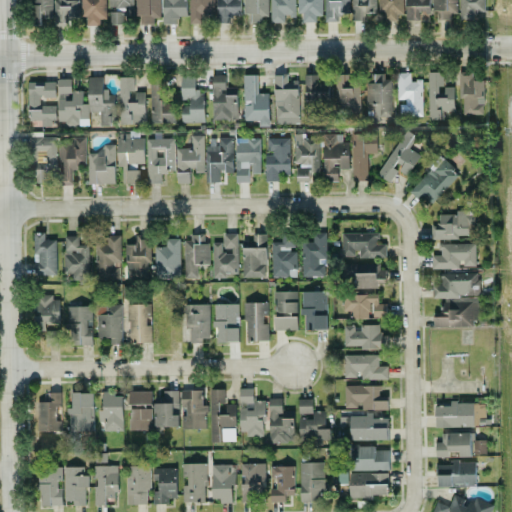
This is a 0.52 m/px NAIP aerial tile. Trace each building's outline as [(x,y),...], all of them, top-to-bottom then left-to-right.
[(51,0),(29,0),(30,26),(41,25),(41,18),(52,17),(51,0)] [(77,0),(53,0),(54,20),(78,20),(77,0)] [(106,22),(105,0),(81,0),(82,23),(106,22)] [(132,0),(108,0),(109,24),(123,24),(123,16),(132,16),(132,0)] [(159,0),(135,0),(137,22),(160,21),(159,0)] [(186,15),(185,0),(162,0),(163,24),(176,23),(176,16),(186,15)] [(213,0),(188,0),(189,24),(202,23),(202,13),(214,13),(213,0)] [(240,15),(239,0),(216,0),(217,23),(230,22),(230,16),(240,15)] [(261,23),(261,16),(267,16),(267,0),(242,0),(243,14),(248,14),(248,22),(261,23)] [(270,0),(271,22),(284,22),(283,16),(294,16),(294,0),(270,0)] [(321,0),(297,0),(298,20),(322,20),(321,0)] [(325,0),(326,21),(339,21),(339,13),(349,12),(348,0),(325,0)] [(365,20),(365,13),(376,13),(375,0),(351,0),(351,20),(365,20)] [(378,0),(379,16),(403,16),(402,0),(378,0)] [(429,0),(405,0),(406,20),(419,20),(419,14),(430,14),(429,0)] [(451,19),(451,14),(458,13),(457,0),(431,0),(433,20),(451,19)] [(459,0),(459,19),(475,19),(475,11),(484,11),(483,0),(459,0)] [(396,73),(397,102),(399,102),(399,116),(422,116),(421,80),(410,80),(410,72),(396,73)] [(454,87),(442,87),(442,72),(427,72),(428,119),(441,119),(441,111),(454,111),(454,87)] [(237,118),(237,87),(225,87),(225,74),(211,75),(212,119),(237,118)] [(268,93),(255,93),(254,74),(243,75),(243,121),(258,120),(258,127),(268,127),(268,93)] [(328,83),(318,83),(317,74),(304,75),(305,101),(307,101),(307,122),(322,122),(321,102),(329,102),(328,83)] [(299,124),(298,82),(287,82),(287,75),(274,75),(275,124),(299,124)] [(366,115),(390,115),(391,75),(374,75),(374,83),(366,83),(366,115)] [(483,80),(474,80),(474,75),(459,75),(458,98),(463,98),(462,114),(483,114),(483,80)] [(360,113),(360,88),(344,88),(344,76),(336,76),(335,113),(360,113)] [(89,112),(97,112),(97,126),(111,126),(111,116),(115,116),(114,93),(103,94),(102,77),(88,77),(89,112)] [(134,77),(119,77),(119,124),(145,124),(144,92),(134,92),(134,77)] [(181,122),(204,122),(204,95),(196,94),(196,77),(181,77),(181,122)] [(88,103),(83,103),(83,90),(71,91),(71,78),(58,79),(59,126),(88,126),(88,103)] [(28,82),(29,121),(40,121),(40,126),(55,126),(54,105),(40,106),(39,97),(55,96),(55,81),(28,82)] [(150,122),(175,123),(176,101),(162,101),(162,81),(150,81),(150,122)] [(419,155),(407,148),(415,134),(405,129),(378,175),(390,182),(397,170),(395,169),(396,169),(407,176),(419,155)] [(120,184),(139,184),(138,163),(144,163),(144,137),(129,138),(128,133),(119,134),(120,184)] [(319,171),(319,136),(304,136),(304,134),(294,134),(294,164),(296,164),(296,181),(308,181),(308,171),(319,171)] [(338,181),(338,169),(349,169),(349,142),(342,142),(341,134),(323,134),(323,181),(338,181)] [(352,180),(367,180),(367,153),(377,153),(377,134),(352,134),(352,180)] [(203,135),(191,135),(191,148),(176,148),(176,183),(192,183),(191,173),(204,172),(203,135)] [(56,136),(32,137),(33,183),(57,182),(56,136)] [(85,137),(60,137),(60,184),(73,184),(73,169),(85,169),(85,137)] [(220,182),(220,172),(232,172),(233,137),(218,137),(218,146),(206,146),(205,182),(220,182)] [(289,137),(265,138),(266,181),(279,181),(279,174),(289,174),(289,137)] [(174,138),(146,139),(147,183),(161,183),(161,172),(175,172),(174,138)] [(250,182),(249,173),(260,173),(259,138),(246,138),(246,143),(235,143),(236,182),(250,182)] [(88,184),(115,183),(114,144),(103,144),(103,152),(88,152),(88,184)] [(425,195),(432,201),(458,174),(440,157),(409,191),(419,200),(425,195)] [(439,212),(439,225),(432,225),(432,239),(458,239),(458,235),(474,235),(474,212),(439,212)] [(55,239),(44,240),(44,232),(33,232),(34,275),(56,275),(55,239)] [(326,233),(312,232),(312,242),(302,242),(301,276),(325,276),(326,233)] [(212,243),(212,278),(226,277),(226,272),(238,272),(237,233),(223,233),(223,243),(212,243)] [(266,233),(252,233),(252,241),(242,240),(242,277),(266,277),(266,233)] [(341,233),(341,258),(386,257),(386,244),(378,244),(377,233),(341,233)] [(89,245),(79,245),(78,235),(64,236),(64,273),(71,273),(71,280),(89,280),(89,245)] [(95,242),(96,279),(120,278),(119,235),(107,235),(107,242),(95,242)] [(125,279),(146,279),(146,263),(149,263),(149,235),(135,235),(135,244),(125,244),(125,279)] [(296,277),(296,249),(294,249),(295,235),(281,235),(281,242),(272,241),(271,276),(296,277)] [(182,237),(183,278),(197,277),(197,265),(209,265),(208,241),(200,241),(200,237),(182,237)] [(154,246),(155,279),(180,278),(179,238),(166,238),(166,246),(154,246)] [(439,244),(439,255),(431,255),(432,269),(460,268),(460,266),(475,265),(475,243),(439,244)] [(355,288),(376,288),(377,282),(381,282),(382,265),(348,264),(348,272),(355,272),(355,288)] [(479,296),(479,273),(440,274),(440,285),(433,285),(433,297),(479,296)] [(296,291),(273,292),(274,330),(297,330),(297,314),(296,291)] [(326,291),(301,291),(301,315),(304,315),(305,330),(327,330),(326,291)] [(343,294),(343,311),(350,311),(350,318),(386,317),(386,303),(377,304),(377,293),(343,294)] [(59,296),(35,296),(35,328),(45,328),(45,324),(59,324),(59,296)] [(472,327),(472,320),(478,320),(478,299),(441,300),(441,316),(433,316),(433,328),(472,327)] [(245,302),(245,341),(267,341),(267,302),(245,302)] [(150,303),(127,304),(128,344),(151,343),(150,303)] [(120,304),(96,305),(97,337),(112,337),(112,344),(121,344),(120,304)] [(187,343),(209,342),(209,304),(187,304),(187,343)] [(213,304),(214,328),(217,328),(217,342),(239,342),(238,304),(213,304)] [(92,306),(66,306),(66,331),(71,331),(71,344),(91,345),(92,306)] [(379,325),(343,325),(344,346),(360,346),(360,349),(387,348),(386,334),(379,334),(379,325)] [(379,354),(343,355),(344,378),(359,377),(359,380),(388,379),(387,366),(379,366),(379,354)] [(344,385),(344,408),(359,408),(359,409),(387,409),(387,397),(379,397),(379,385),(344,385)] [(253,388),(239,388),(239,406),(240,406),(240,435),(263,435),(263,400),(253,400),(253,388)] [(224,389),(209,389),(211,442),(236,441),(235,403),(225,404),(224,389)] [(178,390),(163,391),(163,397),(154,397),(155,427),(179,426),(178,390)] [(202,390),(180,390),(181,429),(206,428),(205,405),(203,405),(202,390)] [(123,430),(122,396),(113,396),(112,391),(102,391),(102,410),(98,410),(99,422),(103,422),(103,431),(123,430)] [(152,430),(152,391),(129,391),(129,430),(152,430)] [(37,431),(61,430),(60,392),(48,392),(48,401),(36,402),(37,431)] [(93,431),(93,392),(71,392),(71,407),(68,407),(68,431),(93,431)] [(281,398),(268,398),(269,442),(294,442),(293,410),(282,411),(281,398)] [(312,398),(298,399),(298,413),(312,413),(312,398)] [(435,427),(485,426),(485,402),(450,403),(450,406),(434,406),(435,427)] [(299,442),(329,442),(329,427),(325,427),(324,410),(313,411),(313,418),(298,418),(299,442)] [(388,439),(388,418),(372,418),(372,415),(349,415),(349,440),(388,439)] [(435,457),(449,457),(448,452),(459,451),(459,455),(481,455),(481,442),(472,442),(471,432),(441,433),(442,442),(435,442),(435,457)] [(388,450),(373,450),(374,446),(355,446),(355,456),(351,456),(351,470),(388,470),(388,450)] [(95,462),(106,462),(106,453),(95,453),(95,462)] [(475,486),(475,461),(451,461),(452,465),(437,465),(438,486),(475,486)] [(300,501),(321,501),(321,491),(325,491),(324,462),(299,462),(300,501)] [(183,502),(205,502),(205,463),(182,463),(183,502)] [(263,463),(240,463),(241,500),(264,499),(263,463)] [(233,503),(234,465),(212,464),(211,498),(219,498),(219,503),(233,503)] [(117,465),(94,465),(95,505),(116,505),(116,492),(118,492),(117,465)] [(126,504),(147,504),(147,490),(150,490),(150,465),(126,466),(126,504)] [(84,466),(64,467),(65,504),(85,503),(85,486),(88,486),(88,474),(84,474),(84,466)] [(272,466),(272,489),(270,489),(271,502),(285,501),(285,495),(294,495),(294,466),(272,466)] [(62,506),(61,467),(38,467),(38,506),(62,506)] [(152,504),(168,504),(168,498),(177,497),(176,468),(152,468),(152,481),(158,481),(158,491),(152,491),(152,504)] [(388,495),(387,472),(349,473),(349,496),(388,495)] [(490,511),(492,507),(454,492),(449,506),(436,501),(432,511),(446,511),(447,511),(448,511),(490,511)]
